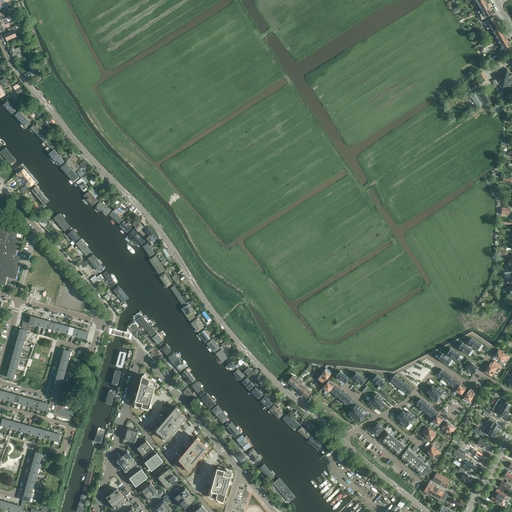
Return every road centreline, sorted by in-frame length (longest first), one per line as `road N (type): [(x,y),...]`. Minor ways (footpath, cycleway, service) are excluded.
road 1 (unclassified): [(344,440),(245,351),(155,225),(22,77)]
road 2 (residential): [(15,496),(31,443),(63,453),(70,426),(0,407)]
road 3 (residential): [(0,382),(44,394),(58,342),(91,350),(100,322)]
road 4 (residential): [(239,470),(141,351)]
road 5 (residential): [(126,409),(211,511)]
road 6 (residential): [(104,323),(109,310),(37,229)]
